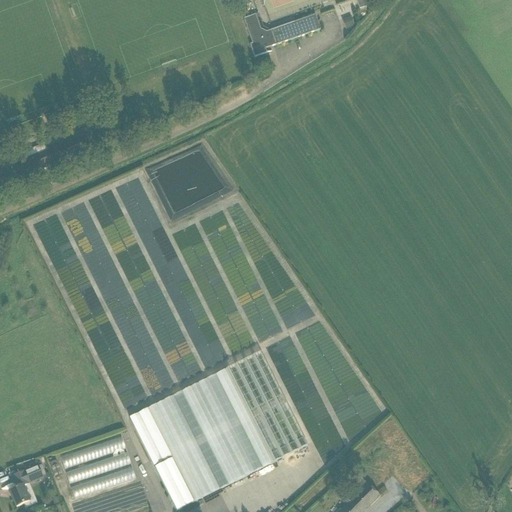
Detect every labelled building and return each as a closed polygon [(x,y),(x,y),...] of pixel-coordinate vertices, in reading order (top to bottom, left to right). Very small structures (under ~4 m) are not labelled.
[(366,0),(362,0),(357,2),(359,10),(369,6),(366,0)] [(278,45),(320,30),(315,16),(294,24),(293,23),(266,33),(260,30),(255,16),(243,20),(252,45),(250,45),(254,58),(266,54),(265,50),(278,45)] [(351,18),(343,20),(344,23),(346,27),(347,30),(354,27),(353,23),(351,18)] [(10,166),(17,182),(50,168),(53,175),(76,165),(73,158),(92,151),(85,135),(75,139),(10,166)] [(206,369),(227,359),(221,346),(209,353),(200,358),(206,369)] [(129,419),(176,511),(271,465),(307,446),(260,354),(224,372),(129,419)] [(50,463),(55,479),(62,477),(56,461),(50,463)] [(23,487),(42,478),(37,466),(12,477),(17,489),(9,492),(16,509),(24,505),(25,508),(36,504),(31,492),(26,494),(23,487)] [(338,511),(364,511),(380,497),(367,485),(352,500),(345,492),(337,500),(345,507),(340,511),(339,511),(338,511)]
